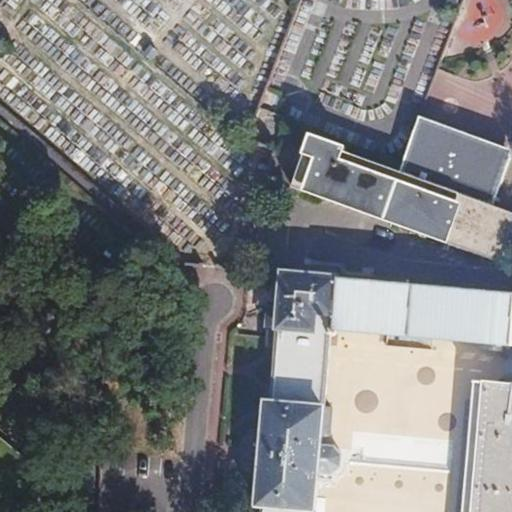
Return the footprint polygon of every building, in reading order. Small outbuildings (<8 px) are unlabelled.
[(422,118),(412,143),(406,158),(402,170),(346,148),(346,146),(311,133),(291,187),(353,210),(499,264),(511,229),(511,211),(494,205),(496,197),(497,193),(511,151),(422,118)] [(290,266),(289,273),(335,278),(337,270),(290,266)] [(498,511),(508,385),(476,381),(461,511),(313,511),(317,473),(330,474),(340,465),(340,455),(332,446),(320,444),(322,424),(328,424),(329,408),(323,408),(331,332),(332,330),(510,346),(511,327),(511,294),(335,278),(289,273),(285,273),(282,302),(270,301),(265,345),(277,346),(273,402),(269,402),(258,504),(263,505),(262,511),(498,511)] [(511,511),(511,385),(508,385),(498,511),(511,511)] [(0,509),(1,510),(35,467),(0,437),(0,509)] [(449,478),(450,465),(390,460),(389,472),(449,478)]
